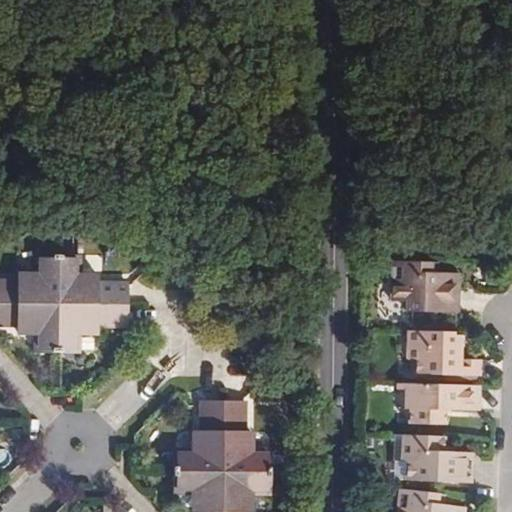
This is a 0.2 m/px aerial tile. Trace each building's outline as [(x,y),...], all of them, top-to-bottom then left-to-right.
[(0,322),(16,323),(36,323),(36,332),(35,350),(77,351),(77,331),(77,322),(99,322),(127,322),(128,290),(117,290),(117,281),(97,281),(77,281),(77,271),(77,254),(39,253),(39,271),(39,281),(17,281),(0,281),(0,322)] [(414,259),(389,259),(388,300),(408,300),(408,310),(455,310),(457,272),(428,271),(428,260),(414,259)] [(18,271),(17,281),(39,281),(39,271),(18,271)] [(97,271),(77,271),(77,281),(97,281),(97,271)] [(117,290),(128,290),(128,281),(117,281),(117,290)] [(77,322),(77,331),(99,332),(99,322),(77,322)] [(15,331),(36,332),(36,323),(16,323),(15,331)] [(445,328),(407,327),(405,355),(414,355),(414,370),(477,371),(477,357),(458,357),(458,342),(452,341),(451,333),(444,333),(445,328)] [(476,383),(404,380),(403,405),(408,405),(408,420),(443,420),(443,407),(475,407),(476,383)] [(202,446),(192,446),(174,446),(173,469),(173,487),(191,487),(202,488),(201,507),(201,511),(241,511),(241,508),(241,487),(250,488),(268,488),(269,470),(269,447),(251,447),(242,447),(242,427),(241,397),(233,397),(223,397),(202,398),(202,425),(202,446)] [(202,446),(202,425),(192,425),(192,446),(202,446)] [(251,427),(242,427),(242,447),(251,447),(251,427)] [(441,433),(401,431),(399,458),(406,460),(406,475),(469,478),(470,451),(440,449),(441,433)] [(436,489),(398,485),(395,511),(460,511),(462,505),(435,501),(436,489)] [(202,488),(191,487),(191,507),(201,507),(202,488)] [(241,487),(241,508),(251,507),(250,488),(241,487)]
